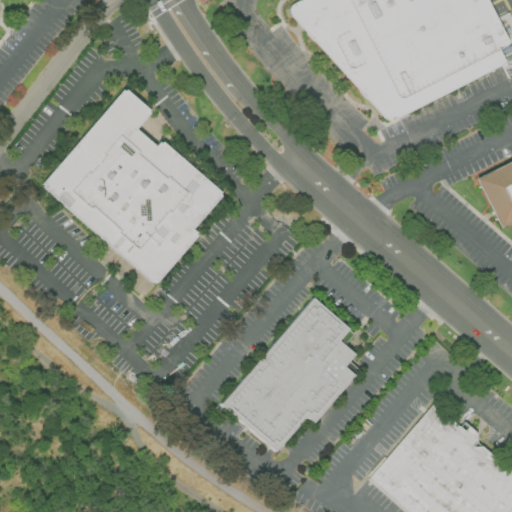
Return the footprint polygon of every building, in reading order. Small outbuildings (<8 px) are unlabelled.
[(486,0),(508,43),(497,49),(504,62),(387,122),(288,14),(287,11),(287,7),(291,2),(295,0),(486,0)] [(149,110),(121,87),(38,186),(152,282),(225,195),(158,139),(152,146),(132,129),(149,110)] [(511,159),(473,179),(497,227),(510,221),(511,224),(511,159)] [(273,452),(304,417),(312,424),(353,377),(341,367),(352,354),(336,340),(345,329),(310,299),(218,404),(273,452)] [(511,511),(511,468),(511,470),(474,441),(473,431),(465,425),(462,432),(429,404),(365,479),(403,511),(511,511)]
